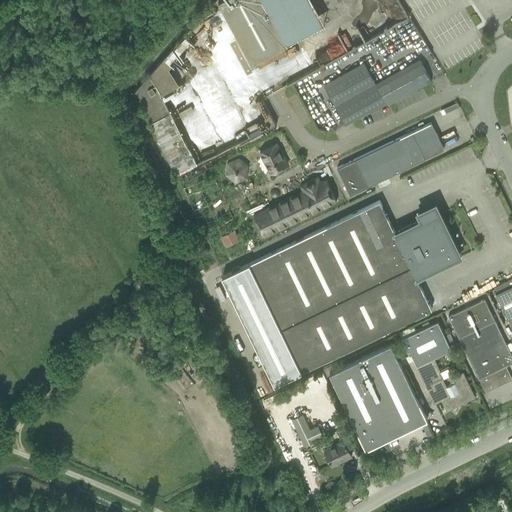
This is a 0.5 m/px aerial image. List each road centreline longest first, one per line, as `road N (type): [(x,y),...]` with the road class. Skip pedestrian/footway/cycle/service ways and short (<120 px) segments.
road 1 (track): [(133,70),(129,105),(189,224),(5,450)]
road 2 (unknown): [(463,168),(430,185),(378,193),(217,273),(216,289),(262,381)]
road 3 (unknown): [(325,511),(286,424),(285,412),(301,398),(332,410),(378,500)]
road 4 (unclassified): [(482,93),(459,92),(317,155),(288,123)]
road 5 (unknown): [(349,141),(323,92),(325,76),(362,54),(387,58),(413,45),(432,66)]
road 6 (unclassified): [(358,511),(511,432)]
